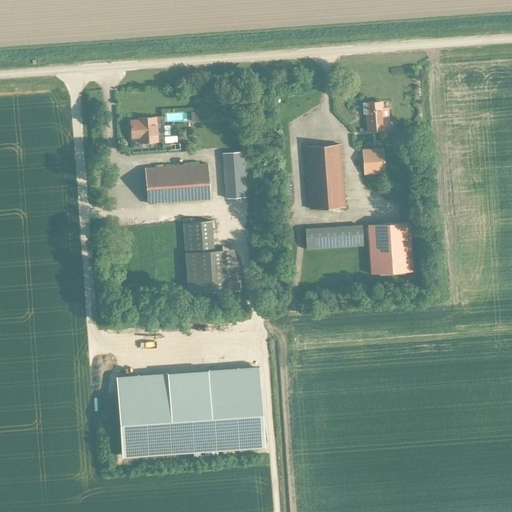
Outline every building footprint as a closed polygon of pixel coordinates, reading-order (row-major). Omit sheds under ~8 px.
[(409,82),(414,88),(420,84),(415,77),(409,82)] [(364,103),(361,104),(362,115),(365,114),(366,132),(383,131),(382,125),(388,124),(386,108),(381,109),(381,102),(379,102),(379,101),(373,101),(374,102),(364,103)] [(162,117),(137,119),(137,120),(129,121),(131,139),(138,138),(139,143),(157,142),(162,142),(162,136),(164,136),(162,117)] [(304,147),(305,160),(308,210),(343,207),(339,145),(304,147)] [(244,197),(241,152),(221,154),(225,199),(244,197)] [(377,174),(376,159),(362,160),(363,175),(377,174)] [(147,204),(209,200),(206,164),(144,169),(147,204)] [(182,223),(188,304),(236,301),(233,260),(213,261),(210,221),(182,223)] [(370,274),(412,271),(408,223),(366,226),(370,274)] [(305,250),(362,246),(360,226),(304,230),(305,250)] [(256,379),(118,389),(124,467),(262,457),(256,379)]
